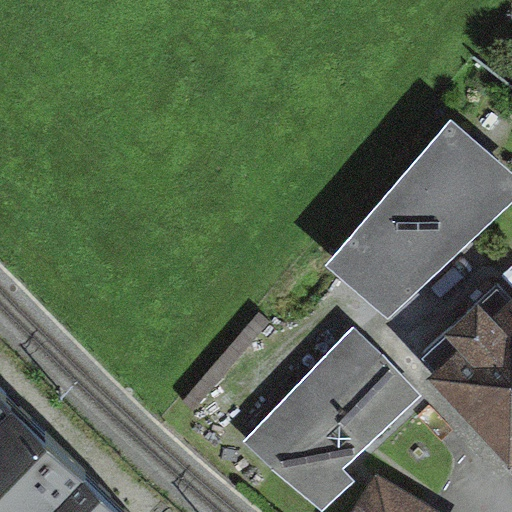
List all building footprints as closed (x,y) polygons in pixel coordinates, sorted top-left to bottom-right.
[(379,214),(441,272),(511,195),(511,182),(456,131),(379,214)] [(511,284),(505,277),(426,348),(511,443),(511,284)] [(254,431),(321,498),(348,472),(336,460),(412,386),(357,330),(254,431)] [(0,490),(2,492),(20,511),(144,511),(0,360),(0,490)] [(431,511),(380,483),(363,511),(431,511)]
